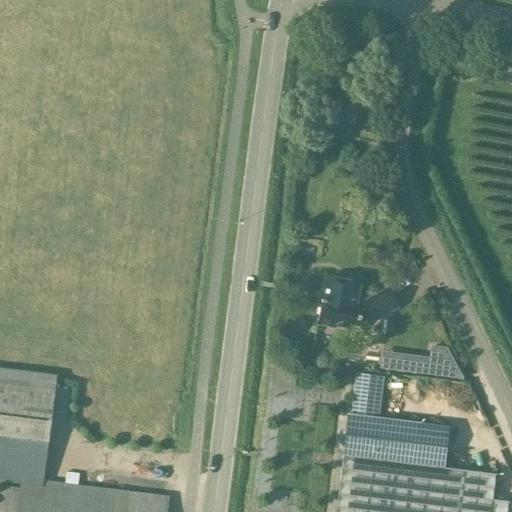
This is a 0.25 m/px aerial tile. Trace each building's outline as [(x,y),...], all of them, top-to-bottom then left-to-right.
[(370,320),(397,306),(388,290),(354,308),(358,285),(324,279),(317,323),(358,329),(359,319),(370,320)] [(463,379),(446,347),(430,345),(428,357),(381,351),(379,368),(463,379)] [(44,482),(48,443),(57,377),(0,369),(0,478),(20,481),(20,479),(44,482)] [(343,456),(415,465),(420,423),(378,418),(384,377),(356,373),(350,415),(346,414),(342,456),(343,456)] [(459,471),(415,465),(343,456),(336,511),(502,511),(504,503),(488,501),(491,475),(459,471)] [(166,511),(169,496),(44,482),(20,479),(20,481),(16,511),(166,511)]
